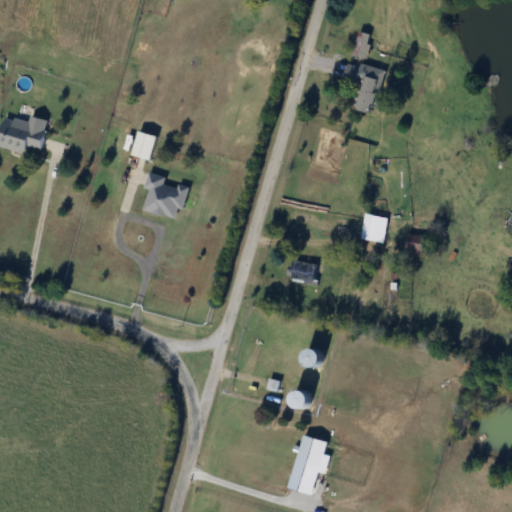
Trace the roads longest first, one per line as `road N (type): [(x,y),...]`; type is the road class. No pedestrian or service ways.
road 1 (residential): [(190,451),(317,0)]
road 2 (residential): [(0,293),(124,327),(166,353),(191,410),(190,451),(173,511)]
